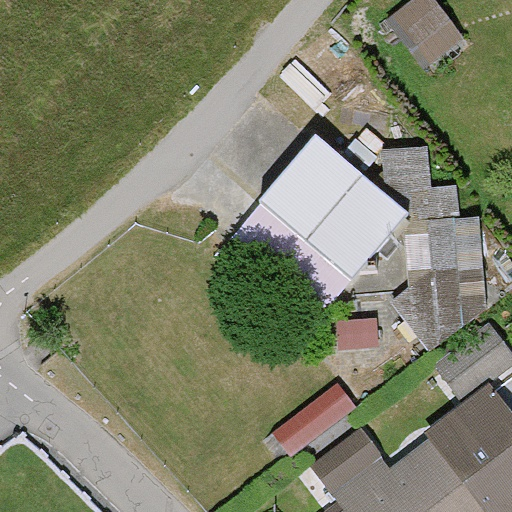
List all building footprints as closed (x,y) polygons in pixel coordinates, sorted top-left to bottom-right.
[(457,45),(423,0),(412,0),(381,23),(418,73),(457,45)] [(400,218),(307,140),(222,241),(315,318),(400,218)] [(415,316),(490,312),(485,203),(410,207),(415,316)] [(431,371),(456,403),(508,362),(484,331),(431,371)] [(343,408),(327,387),(267,432),(283,453),(343,408)] [(511,511),(511,430),(482,392),(383,469),(355,433),(304,472),(336,511),(335,511),(511,511)]
